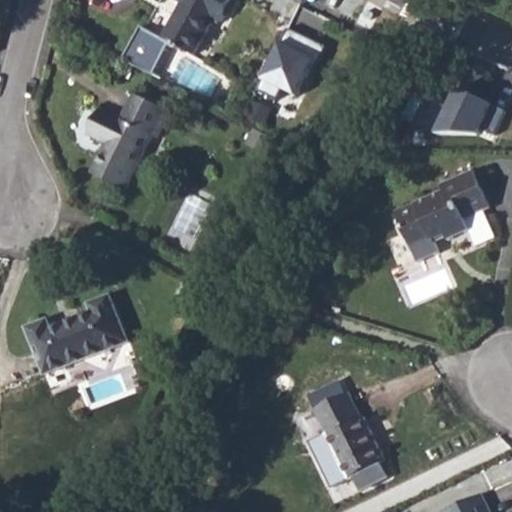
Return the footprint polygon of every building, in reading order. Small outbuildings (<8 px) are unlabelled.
[(180,0),(185,2),(166,39),(173,43),(194,55),(215,19),(221,22),(233,0),(180,0)] [(173,43),(166,39),(141,28),(124,61),(156,78),(173,43)] [(329,49),(290,28),(258,89),(275,98),(280,90),(301,101),(329,49)] [(455,89),(433,134),(483,140),(484,126),(498,132),(507,113),(455,89)] [(92,136),(109,144),(96,173),(129,189),(155,136),(159,139),(172,112),(137,95),(123,121),(104,111),(92,136)] [(398,213),(421,264),(442,254),(436,240),(448,235),(450,239),(471,229),(465,216),(490,205),(476,172),(442,186),(444,192),(398,213)] [(39,352),(48,375),(129,343),(110,297),(91,305),(94,313),(53,329),(49,321),(29,330),(39,352)] [(312,442),(334,487),(357,475),(364,488),(389,477),(382,463),(386,461),(364,417),(361,418),(349,394),(316,409),(328,434),(312,442)] [(447,511),(488,511),(481,496),(447,511)]
